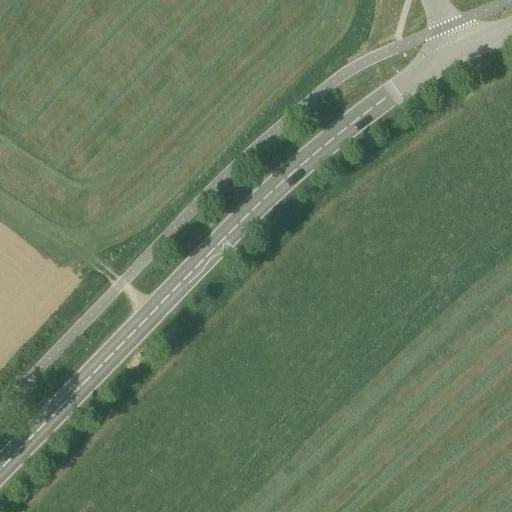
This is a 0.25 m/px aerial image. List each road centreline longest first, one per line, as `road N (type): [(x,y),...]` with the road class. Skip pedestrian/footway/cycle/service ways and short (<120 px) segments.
road 1 (secondary): [(0,468),(225,235)]
road 2 (tertiary): [(225,235),(317,149),(458,54)]
